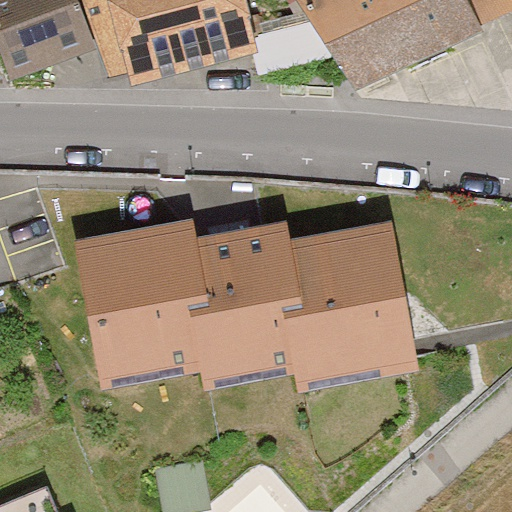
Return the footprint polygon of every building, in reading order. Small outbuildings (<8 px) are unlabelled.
[(0,0),(0,36),(13,75),(91,48),(74,0),(0,0)] [(132,89),(249,54),(238,0),(84,0),(107,77),(127,71),(132,89)] [(358,88),(482,34),(476,24),(511,7),(511,0),(298,0),(315,23),(334,53),(358,88)] [(254,38),(261,73),(334,53),(315,23),(254,38)] [(75,237),(96,386),(202,371),(204,387),(293,375),(296,391),(411,374),(390,222),(284,237),(282,221),(189,234),(187,221),(75,237)] [(0,511),(55,511),(47,491),(0,507),(0,511)]
